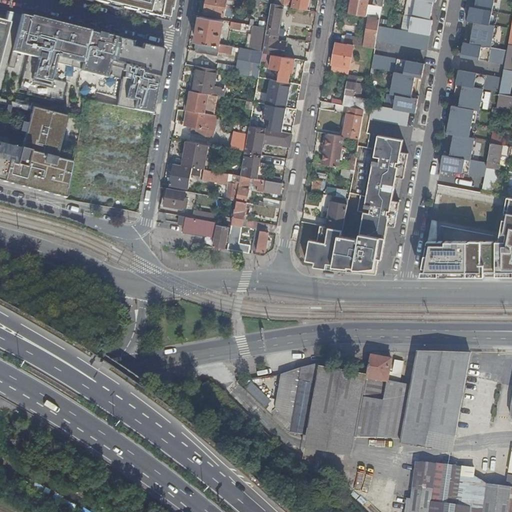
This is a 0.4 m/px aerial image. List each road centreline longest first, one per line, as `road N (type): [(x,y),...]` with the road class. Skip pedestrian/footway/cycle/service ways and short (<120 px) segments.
road 1 (unknown): [(178,357),(240,417),(289,447),(511,444)]
road 2 (primary): [(122,365),(317,334),(460,331)]
road 3 (residential): [(458,0),(402,292)]
road 4 (residential): [(277,282),(329,0)]
road 5 (motorway): [(0,375),(71,415),(202,511)]
road 6 (motorway): [(254,511),(88,381)]
road 7 (residential): [(181,38),(141,229),(130,234)]
road 8 (residential): [(28,0),(181,38)]
road 9 (residential): [(130,234),(0,198)]
road 10 (primary): [(402,292),(277,282)]
road 11 (primary): [(0,389),(122,365)]
road 12 (primary): [(113,278),(0,238)]
